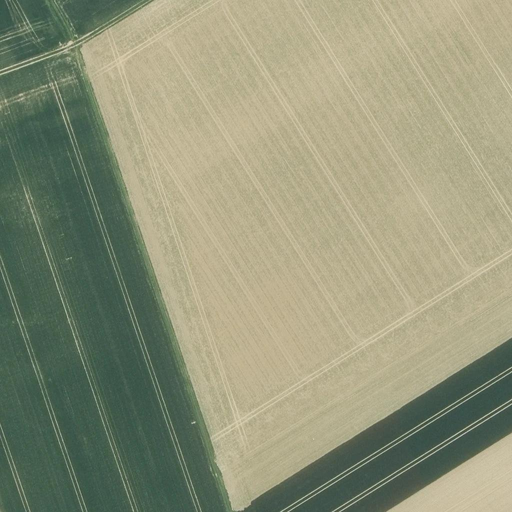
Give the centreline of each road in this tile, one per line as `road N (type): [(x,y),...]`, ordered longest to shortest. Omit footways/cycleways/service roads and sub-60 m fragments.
road 1 (track): [(48,0),(73,46),(232,511)]
road 2 (track): [(100,511),(0,213)]
road 3 (track): [(150,0),(73,46),(0,73)]
